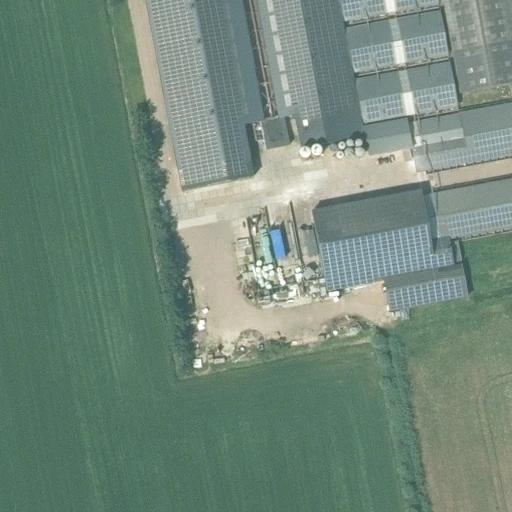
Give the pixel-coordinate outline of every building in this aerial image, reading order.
[(145,0),(178,173),(248,160),(242,127),(260,123),(264,122),(241,0),(145,0)] [(256,0),(279,119),(283,119),(294,117),(300,150),(364,138),(368,158),(420,148),(423,166),(511,149),(511,110),(408,130),(406,121),(358,130),(357,121),(456,103),(437,0),(256,0)] [(511,0),(442,0),(460,94),(511,84),(511,0)] [(264,122),(260,123),(263,141),(265,151),(289,147),(283,119),(279,119),(264,122)] [(420,192),(312,213),(326,291),(454,268),(448,240),(447,234),(511,222),(511,185),(422,203),(421,197),(420,192)]
